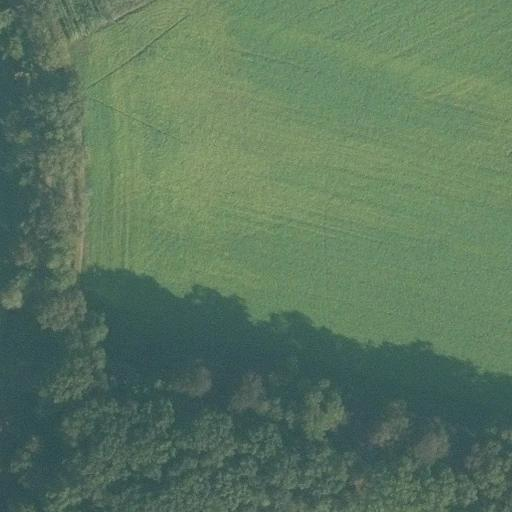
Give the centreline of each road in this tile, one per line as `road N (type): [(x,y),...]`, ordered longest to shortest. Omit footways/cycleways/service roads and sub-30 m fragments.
road 1 (track): [(511,461),(35,333)]
road 2 (track): [(0,415),(35,333),(42,218),(30,35),(19,0)]
